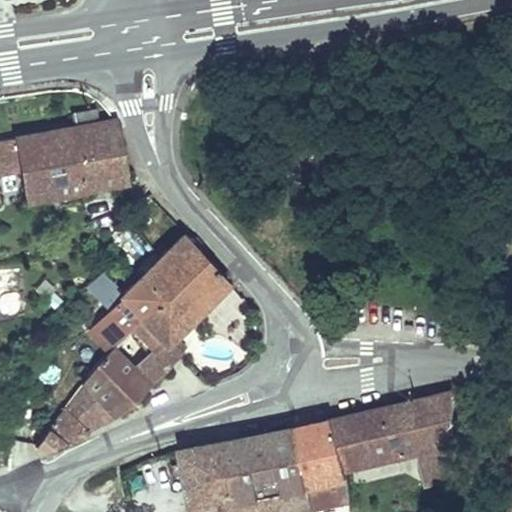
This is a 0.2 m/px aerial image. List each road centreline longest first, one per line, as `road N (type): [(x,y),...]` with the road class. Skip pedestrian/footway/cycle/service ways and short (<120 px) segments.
road 1 (primary): [(165,54),(496,0)]
road 2 (tertiary): [(281,381),(85,459),(56,482),(37,511)]
road 3 (tertiary): [(164,174),(274,300),(293,345)]
road 4 (residential): [(281,381),(367,374),(416,360)]
road 5 (tertiary): [(120,60),(146,152),(164,174)]
road 6 (residential): [(416,360),(293,345)]
road 7 (primary): [(0,77),(120,60)]
road 8 (tertiary): [(164,174),(165,54)]
